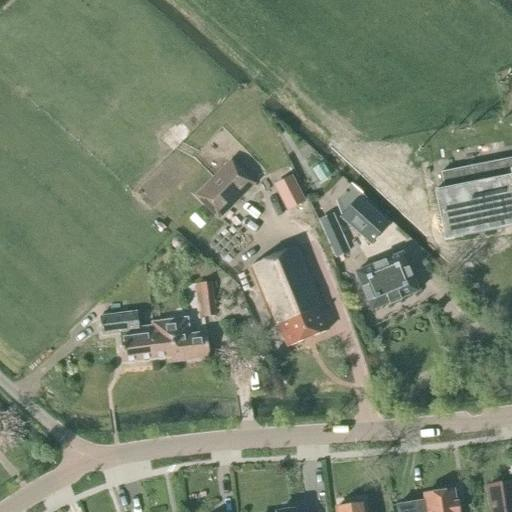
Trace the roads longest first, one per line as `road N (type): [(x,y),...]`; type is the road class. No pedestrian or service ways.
road 1 (tertiary): [(86,470),(172,448),(511,417)]
road 2 (unclassified): [(86,470),(67,438),(0,379)]
